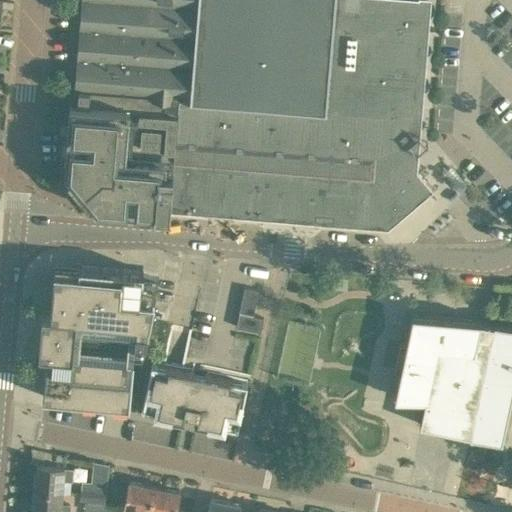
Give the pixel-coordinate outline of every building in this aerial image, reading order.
[(84,0),(78,97),(78,104),(179,112),(171,211),(388,228),(435,190),(420,172),(399,147),(416,133),(426,0),(84,0)] [(179,112),(78,104),(70,103),(70,106),(64,173),(95,210),(155,215),(155,214),(170,216),(171,211),(179,112)] [(143,277),(143,271),(55,263),(51,312),(43,311),(39,351),(48,352),(44,396),(129,404),(133,359),(141,359),(149,321),(153,300),(158,278),(143,277)] [(259,290),(244,287),(236,327),(261,332),(264,318),(253,316),(259,290)] [(511,319),(487,317),(488,316),(418,309),(411,339),(406,338),(400,365),(405,366),(399,394),(430,397),(425,421),(475,432),(475,434),(508,437),(511,416),(511,319)] [(225,379),(208,375),(201,374),(180,369),(152,363),(142,408),(170,414),(169,420),(183,423),(184,417),(195,420),(194,425),(197,426),(208,428),(209,423),(237,429),(247,384),(225,379)] [(81,494),(106,496),(109,464),(94,461),(92,481),(82,480),(81,494)] [(37,465),(35,490),(63,492),(64,478),(73,478),(74,469),(65,468),(37,465)] [(149,511),(155,486),(129,481),(124,508),(138,511),(137,511),(149,511)] [(149,511),(176,511),(181,492),(155,486),(149,511)] [(33,511),(70,511),(71,505),(61,504),(63,492),(35,490),(33,511)] [(106,496),(81,494),(81,499),(86,499),(85,508),(105,510),(106,496)] [(239,511),(241,504),(211,498),(208,511),(239,511)]
